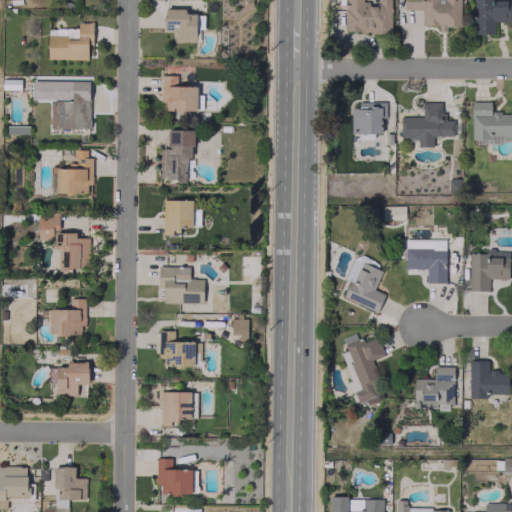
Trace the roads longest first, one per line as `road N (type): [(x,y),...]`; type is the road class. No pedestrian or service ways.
road 1 (residential): [(124,0),(121,511)]
road 2 (secondary): [(296,66),(292,505)]
road 3 (residential): [(296,66),(511,66)]
road 4 (residential): [(0,430),(122,431)]
